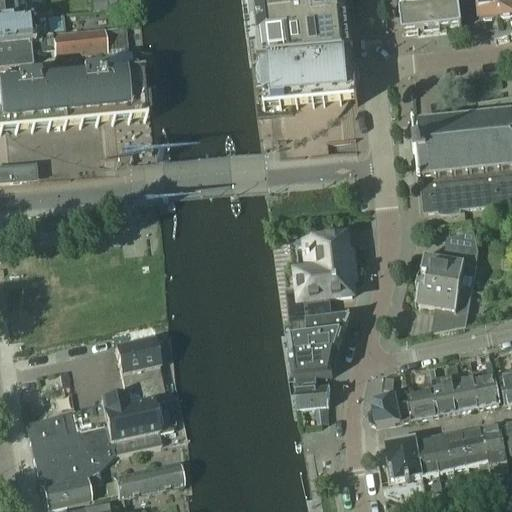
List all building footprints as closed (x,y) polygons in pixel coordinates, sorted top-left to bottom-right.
[(0,28),(25,25),(21,0),(20,0),(17,0),(0,2),(0,28)] [(254,0),(254,4),(257,24),(259,41),(267,40),(270,64),(259,65),(258,66),(258,67),(289,65),(351,59),(352,59),(348,22),(348,21),(349,21),(348,20),(348,18),(346,0),(254,0)] [(396,0),(398,17),(399,17),(402,39),(403,39),(461,32),(457,0),(396,0)] [(497,21),(495,0),(476,0),(479,22),(482,22),(485,23),(491,23),(494,21),(497,21)] [(511,0),(495,0),(497,21),(501,20),(504,22),(510,21),(511,19),(511,0)] [(0,28),(0,49),(41,45),(40,40),(63,38),(62,22),(25,25),(0,28)] [(41,45),(0,49),(0,73),(30,71),(28,58),(53,55),(54,63),(106,58),(106,48),(113,47),(113,54),(127,52),(125,31),(63,38),(40,40),(41,45)] [(349,108),(351,107),(355,107),(355,109),(357,109),(357,99),(355,85),(357,84),(357,83),(358,80),(358,78),(358,76),(357,75),(356,73),(354,72),(353,59),(352,59),(351,59),(289,65),(258,67),(258,69),(252,69),(251,69),(257,121),(270,119),(282,118),(292,117),(291,104),(292,112),(296,112),(298,112),(312,111),(314,111),(323,110),(325,110),(340,108),(341,108),(348,108),(349,108)] [(114,80),(0,91),(0,139),(144,125),(140,79),(141,79),(141,78),(134,78),(132,69),(134,69),(134,67),(113,71),(114,80)] [(421,186),(422,186),(511,178),(511,102),(500,104),(494,105),(478,108),(480,122),(478,122),(478,121),(476,121),(476,122),(463,124),(463,123),(460,123),(461,124),(447,125),(447,124),(445,125),(445,126),(431,127),(431,126),(429,126),(429,127),(416,129),(415,127),(412,127),(413,128),(412,128),(412,131),(414,131),(415,149),(413,149),(414,164),(417,164),(419,182),(417,182),(417,185),(418,185),(418,186),(421,186)] [(0,188),(26,186),(24,173),(0,175),(0,188)] [(511,178),(422,186),(423,193),(420,193),(423,219),(511,209),(511,178)] [(414,284),(413,285),(472,295),(478,257),(474,236),(447,242),(446,244),(450,244),(446,265),(425,261),(425,260),(424,260),(421,273),(421,274),(419,276),(418,279),(417,282),(416,285),(414,284)] [(289,326),(331,322),(329,308),(329,304),(352,301),(350,288),(355,288),(352,258),(347,258),(347,255),(347,254),(346,254),(345,247),(346,247),(346,246),(345,241),(305,245),(305,246),(305,248),(308,276),(299,277),(296,277),(298,296),(294,296),(286,297),(289,321),(289,326)] [(472,295),(413,285),(416,286),(416,288),(415,290),(416,292),(416,294),(416,296),(417,299),(415,312),(416,312),(416,311),(439,315),(435,337),(431,338),(431,339),(465,332),(472,295)] [(291,343),(287,344),(287,345),(343,339),(350,320),(349,320),(331,322),(289,326),(291,343)] [(343,339),(287,345),(290,361),(296,360),(330,357),(337,356),(343,339)] [(121,381),(125,401),(128,412),(165,404),(158,373),(159,373),(152,346),(114,354),(120,381),(121,381)] [(299,382),(294,382),(294,384),(332,381),(333,377),(332,377),(330,357),(296,360),(299,382)] [(482,375),(472,377),(473,387),(478,413),(499,409),(496,396),(490,365),(485,366),(488,384),(484,385),(482,375)] [(455,369),(449,370),(451,381),(452,382),(458,381),(455,369)] [(511,409),(511,369),(510,370),(511,377),(499,380),(505,411),(511,409)] [(430,375),(432,386),(438,420),(458,416),(453,391),(452,382),(451,381),(436,384),(434,374),(430,375)] [(62,392),(68,391),(65,376),(59,377),(62,392)] [(385,382),(385,394),(392,395),(393,383),(385,382)] [(330,393),(317,394),(316,386),(294,388),(297,415),(328,412),(330,393)] [(419,397),(407,399),(409,408),(412,425),(438,420),(432,386),(417,388),(419,397)] [(473,387),(453,391),(458,416),(478,413),(473,387)] [(412,425),(409,408),(397,411),(395,400),(372,407),(374,415),(373,415),(373,416),(369,421),(370,429),(371,429),(376,431),(376,432),(400,428),(400,427),(412,425)] [(100,407),(101,411),(112,462),(160,451),(158,439),(172,436),(171,430),(175,430),(170,408),(167,409),(165,404),(128,412),(125,401),(100,407)] [(112,462),(101,411),(73,417),(25,430),(40,494),(84,484),(97,477),(112,462)] [(482,432),(461,436),(469,471),(488,467),(482,433),(482,432)] [(500,432),(482,433),(488,467),(488,469),(491,482),(509,478),(500,432)] [(454,438),(447,439),(454,475),(469,471),(461,436),(454,438)] [(447,439),(432,442),(439,478),(454,475),(447,439)] [(432,442),(415,445),(422,482),(439,478),(432,442)] [(403,447),(386,450),(390,472),(392,472),(395,487),(406,485),(406,488),(410,487),(409,485),(422,482),(415,445),(414,445),(403,447)] [(114,484),(118,505),(182,491),(178,470),(114,484)] [(84,484),(40,494),(43,511),(61,511),(89,505),(86,492),(100,489),(97,477),(84,484)] [(114,486),(104,488),(107,501),(117,499),(114,486)] [(442,495),(440,487),(432,489),(433,497),(442,495)] [(431,505),(433,511),(454,511),(452,500),(431,505)]
